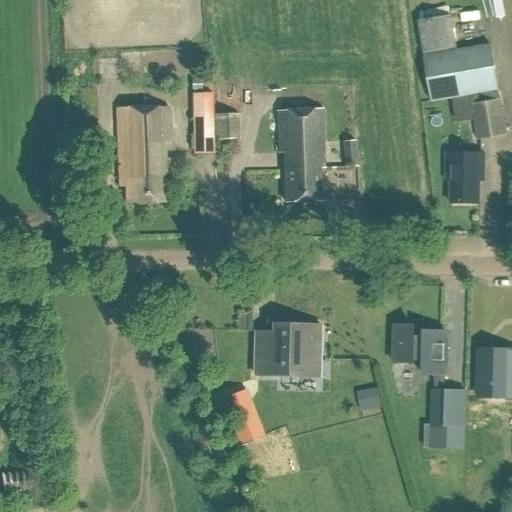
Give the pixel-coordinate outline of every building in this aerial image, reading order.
[(417,23),(422,51),(456,45),(451,17),(417,23)] [(479,140),(504,135),(488,45),(424,56),(432,101),(471,94),(479,140)] [(191,79),(191,90),(199,90),(199,79),(191,79)] [(190,94),(191,154),(212,153),(210,94),(190,94)] [(126,190),(127,206),(164,205),(163,187),(170,186),(170,165),(164,165),(164,148),(169,148),(168,111),(118,112),(120,189),(126,190)] [(212,114),(214,140),(237,138),(236,113),(212,114)] [(322,113),(276,115),(277,151),(282,151),(282,157),(284,201),(320,200),(319,167),(323,167),(322,113)] [(460,115),(442,116),(443,149),(461,148),(460,115)] [(341,142),(343,168),(356,167),(353,141),(341,142)] [(480,181),(483,181),(484,155),(444,155),(444,181),(450,181),(450,203),(480,204),(480,181)] [(435,198),(441,170),(423,165),(416,194),(435,198)] [(423,339),(413,338),(414,326),(394,326),(393,363),(413,364),(413,360),(423,360),(422,375),(436,375),(436,390),(432,390),(431,425),(431,427),(465,428),(466,391),(445,390),(445,376),(446,352),(442,352),(443,332),(423,332),(423,339)] [(286,368),(319,369),(320,328),(287,327),(287,333),(274,333),(274,344),(255,344),(254,374),(286,375),(286,368)] [(511,351),(477,350),(476,398),(476,399),(511,400),(511,351)] [(380,407),(377,390),(366,393),(369,409),(380,407)] [(239,444),(261,436),(244,392),(222,400),(239,444)] [(425,425),(424,449),(430,448),(431,449),(465,448),(465,428),(431,427),(431,425),(425,425)] [(0,473),(2,494),(5,491),(9,494),(12,491),(15,493),(19,490),(22,492),(25,490),(29,492),(27,471),(24,473),(20,471),(17,474),(14,472),(11,474),(7,472),(4,475),(0,473)]
